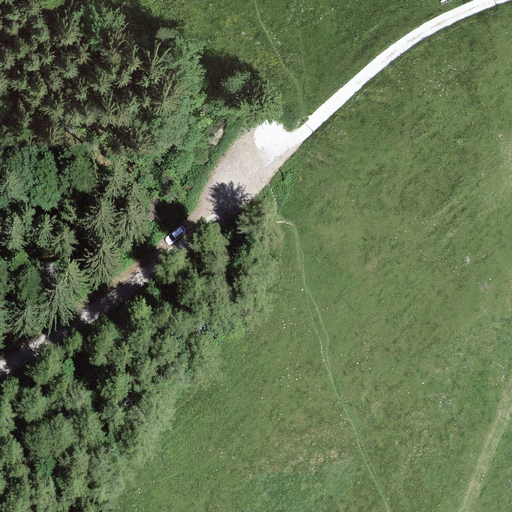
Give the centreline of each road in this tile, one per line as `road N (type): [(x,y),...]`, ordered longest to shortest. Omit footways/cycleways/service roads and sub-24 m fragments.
road 1 (unclassified): [(0,359),(172,245),(323,113)]
road 2 (track): [(323,113),(405,42),(487,0)]
road 3 (track): [(511,379),(466,511)]
